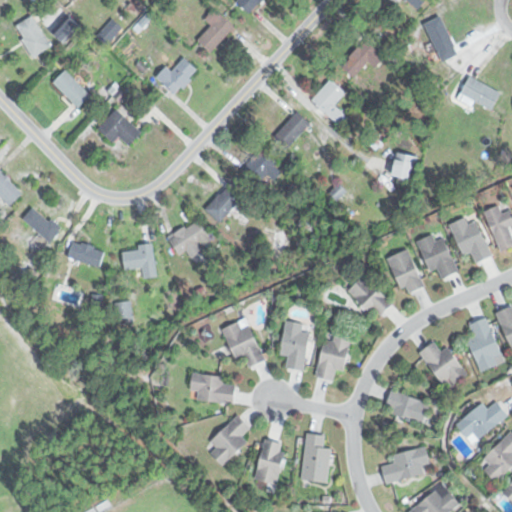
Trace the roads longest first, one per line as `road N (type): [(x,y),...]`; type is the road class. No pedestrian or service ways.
road 1 (residential): [(0,100),(78,181),(103,196),(139,195),(328,0)]
road 2 (residential): [(370,511),(352,441),(359,396),(377,359),(423,317),(511,275)]
